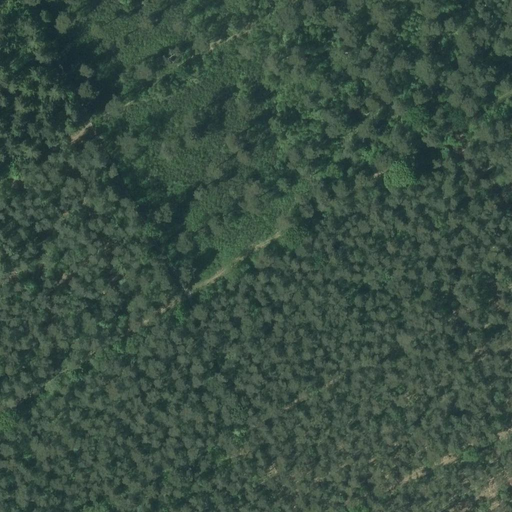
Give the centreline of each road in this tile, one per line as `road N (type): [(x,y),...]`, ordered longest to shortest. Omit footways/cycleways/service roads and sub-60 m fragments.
road 1 (track): [(192,297),(511,95)]
road 2 (track): [(192,297),(19,0)]
road 3 (track): [(511,283),(262,419)]
road 4 (track): [(0,418),(192,297)]
